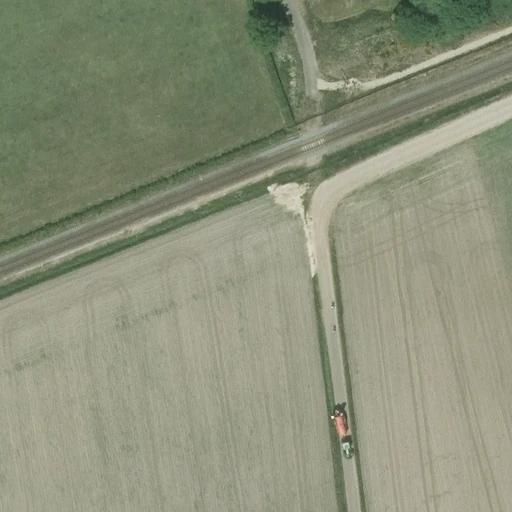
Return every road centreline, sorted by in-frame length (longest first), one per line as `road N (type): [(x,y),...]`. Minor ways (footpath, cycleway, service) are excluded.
road 1 (unclassified): [(353,511),(315,198)]
road 2 (unclassified): [(315,198),(511,108)]
